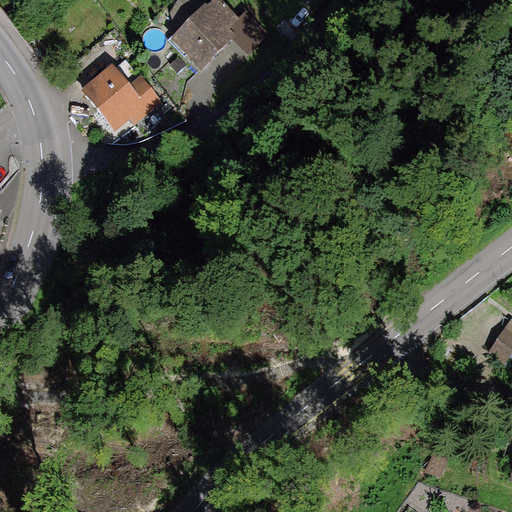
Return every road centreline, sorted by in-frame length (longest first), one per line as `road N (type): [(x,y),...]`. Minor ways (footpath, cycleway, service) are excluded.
road 1 (residential): [(44,165),(159,146),(210,122),(267,79),(336,0)]
road 2 (tertiary): [(190,511),(368,355)]
road 3 (tertiary): [(368,355),(511,242)]
road 4 (tertiary): [(44,165),(26,260),(0,322)]
road 5 (residential): [(368,355),(511,404)]
road 6 (tertiary): [(0,54),(36,117),(44,165)]
